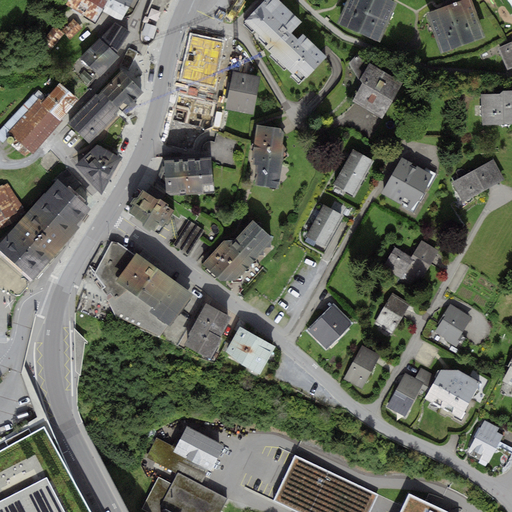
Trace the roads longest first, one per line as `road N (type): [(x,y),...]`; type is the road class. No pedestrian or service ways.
road 1 (residential): [(108,211),(373,418),(510,494)]
road 2 (tertiary): [(108,211),(58,300),(51,369),(63,416),(112,511)]
road 3 (tertiary): [(186,0),(150,130),(108,211)]
road 4 (residential): [(49,142),(130,43),(144,0)]
